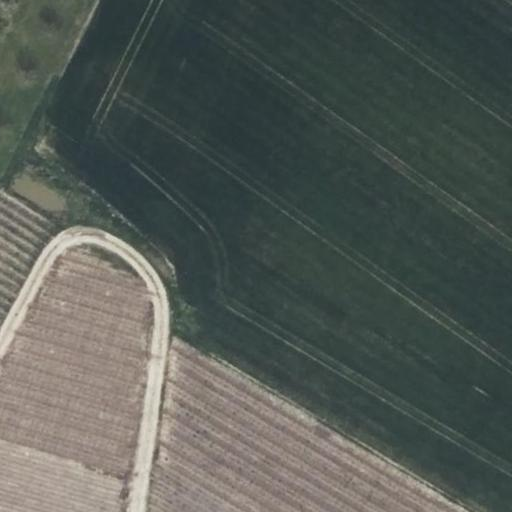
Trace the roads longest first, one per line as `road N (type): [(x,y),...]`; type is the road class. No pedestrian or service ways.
road 1 (track): [(97,0),(3,184),(63,217),(105,227),(152,257),(126,511)]
road 2 (track): [(63,217),(0,328)]
